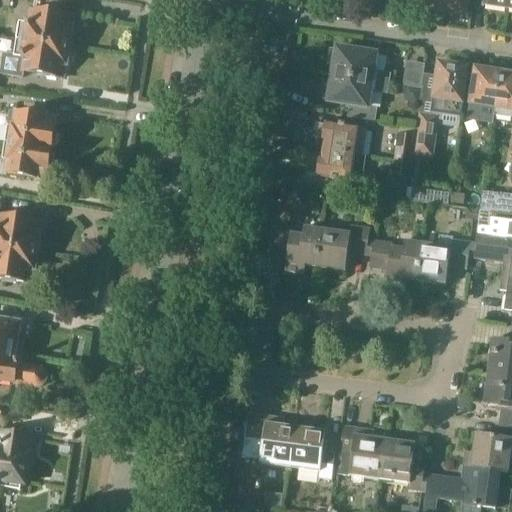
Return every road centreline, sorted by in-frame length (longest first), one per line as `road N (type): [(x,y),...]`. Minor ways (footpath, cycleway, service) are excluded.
road 1 (residential): [(262,340),(272,316),(287,312),(436,331),(450,343),(443,390),(432,397),(274,376),(262,363)]
road 2 (secondary): [(144,330),(201,6)]
road 3 (residential): [(511,52),(253,13)]
road 4 (residential): [(218,240),(253,13)]
road 5 (secondary): [(115,511),(144,330)]
